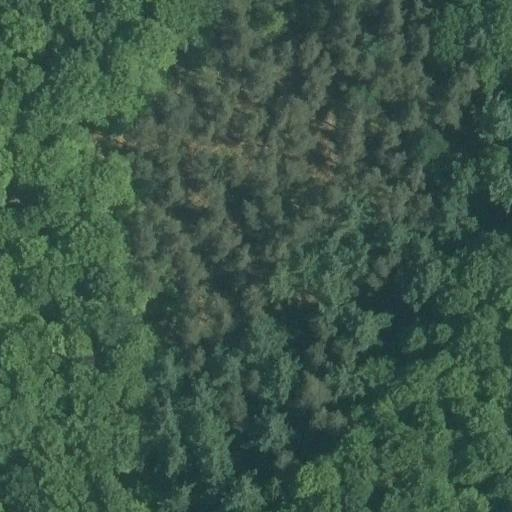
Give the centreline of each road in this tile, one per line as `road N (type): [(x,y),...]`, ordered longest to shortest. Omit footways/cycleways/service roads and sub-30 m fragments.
road 1 (track): [(145,511),(133,236),(119,160),(194,0)]
road 2 (track): [(511,483),(148,511)]
road 3 (track): [(127,133),(0,50)]
